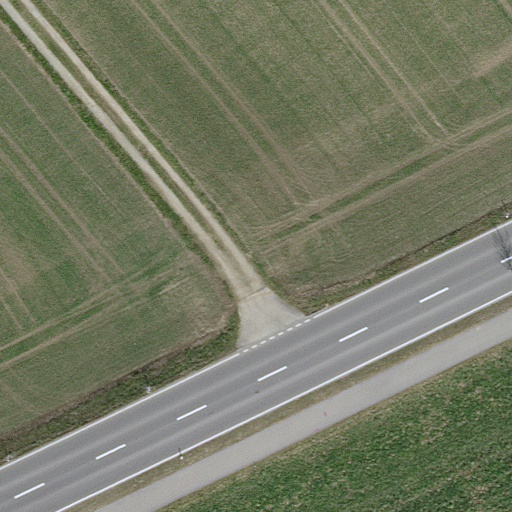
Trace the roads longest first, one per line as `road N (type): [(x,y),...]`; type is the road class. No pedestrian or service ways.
road 1 (secondary): [(0,504),(511,256)]
road 2 (track): [(301,359),(216,235),(16,0)]
